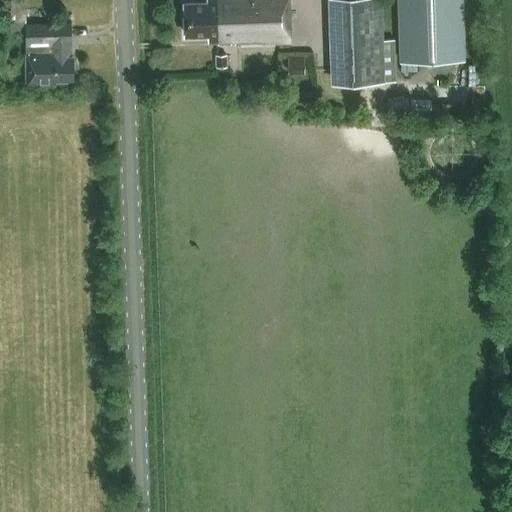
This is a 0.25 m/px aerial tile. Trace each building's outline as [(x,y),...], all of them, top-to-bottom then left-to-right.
[(0,0),(0,28),(24,28),(23,0),(0,0)] [(218,43),(289,41),(287,0),(207,0),(208,0),(185,1),(186,35),(208,34),(208,38),(218,38),(218,43)] [(327,0),(331,83),(384,81),(395,80),(394,39),(383,39),(381,0),(327,0)] [(398,0),(401,60),(465,58),(462,0),(398,0)] [(55,79),(72,79),(71,22),(25,23),(27,84),(55,83),(55,79)] [(285,69),(311,70),(312,50),(285,49),(285,69)] [(216,67),(227,67),(226,54),(216,54),(216,67)]
